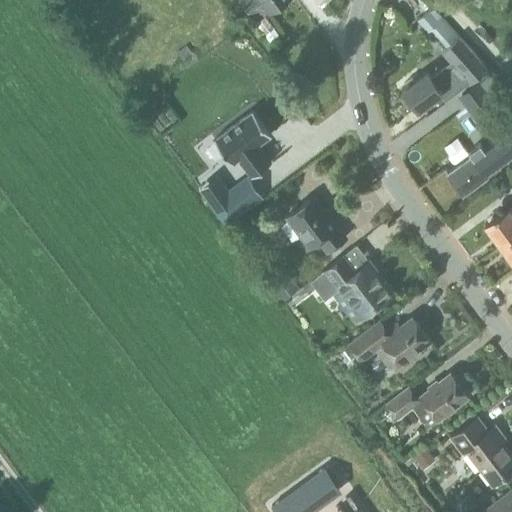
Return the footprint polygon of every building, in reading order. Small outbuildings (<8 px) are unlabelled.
[(241,0),(249,10),(262,1),(270,13),(287,0),(241,0)] [(442,16),(434,6),(419,19),(427,28),(442,16)] [(209,25),(192,38),(202,52),(220,39),(209,25)] [(440,93),(446,101),(470,83),(471,84),(488,68),(460,36),(442,51),(452,62),(432,77),(428,72),(404,90),(419,110),(440,93)] [(271,134),(253,110),(215,139),(232,162),(238,158),(252,176),(271,161),(258,143),(271,134)] [(472,155),(448,173),(463,193),(487,175),(486,174),(495,167),(496,169),(511,157),(511,143),(504,132),(483,147),(481,143),(469,152),(472,155)] [(226,222),(245,208),(231,188),(228,191),(224,185),(208,196),(226,222)] [(328,251),(347,236),(316,195),(287,217),(310,247),(319,240),(328,251)] [(486,225),(502,247),(511,239),(511,216),(507,209),(486,225)] [(511,239),(502,247),(511,261),(511,239)] [(329,295),(337,289),(340,293),(337,296),(356,321),(361,317),(362,318),(395,293),(383,277),(382,278),(376,270),(377,269),(370,260),(356,271),(343,255),(322,270),(323,271),(312,280),(323,295),(329,295)] [(296,284),(285,268),(268,281),(279,296),(296,284)] [(296,304),(317,287),(310,279),(289,296),(296,304)] [(412,315),(389,333),(380,319),(347,342),(361,361),(376,351),(390,370),(399,363),(400,364),(431,341),(412,315)] [(409,384),(386,402),(398,418),(414,406),(429,426),(468,396),(450,372),(418,397),(409,384)] [(474,417),(449,437),(462,454),(468,450),(492,482),(511,467),(511,453),(503,442),(501,445),(490,430),(486,433),(474,417)] [(272,505),(276,511),(303,511),(339,486),(325,467),(272,505)] [(511,511),(511,488),(486,508),(489,511),(511,511)]
